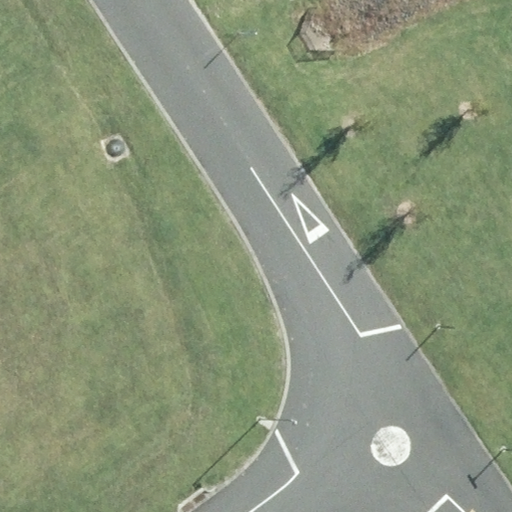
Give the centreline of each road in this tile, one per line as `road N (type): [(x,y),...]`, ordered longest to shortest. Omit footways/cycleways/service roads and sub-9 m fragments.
road 1 (residential): [(113,0),(353,370)]
road 2 (residential): [(353,370),(399,372),(434,403),(442,447),(422,486)]
road 3 (residential): [(322,483),(310,464),(306,421),(331,381),(353,370)]
